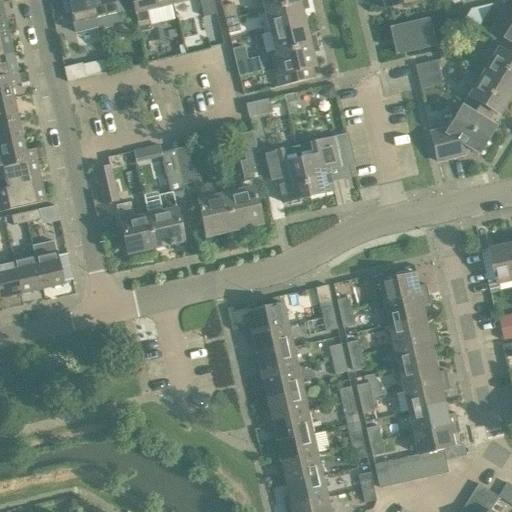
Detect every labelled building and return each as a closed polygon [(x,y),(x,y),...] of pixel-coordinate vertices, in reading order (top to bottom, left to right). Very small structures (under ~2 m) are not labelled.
[(95,19),(90,0),(60,0),(55,1),(61,27),(95,19)] [(119,22),(117,13),(129,10),(126,0),(90,0),(95,19),(97,28),(102,26),(104,29),(112,27),(112,24),(119,22)] [(130,0),(139,33),(151,30),(146,11),(173,4),(171,0),(130,0)] [(171,0),(173,4),(191,0),(200,0),(204,17),(216,15),(212,0),(171,0)] [(261,0),(264,11),(307,1),(306,0),(261,0)] [(420,1),(420,0),(381,0),(384,10),(420,1)] [(269,32),(305,24),(302,11),(309,9),(307,1),(264,11),(269,32)] [(0,2),(0,34),(8,33),(1,2),(0,2)] [(221,6),(225,20),(237,17),(233,3),(221,6)] [(237,17),(225,20),(228,34),(240,31),(237,17)] [(397,55),(435,46),(429,20),(391,29),(397,55)] [(274,54),(317,43),(315,34),(308,36),(305,24),(269,32),(274,54)] [(0,56),(13,54),(8,33),(0,34),(0,56)] [(483,73),(511,90),(511,44),(505,40),(499,50),(498,49),(483,73)] [(311,69),(315,68),(312,54),(319,52),(317,43),(274,54),(279,75),(276,76),(278,88),(314,79),(311,69)] [(232,49),(235,63),(247,60),(244,46),(232,49)] [(0,78),(17,75),(13,54),(0,56),(0,78)] [(85,79),(109,73),(105,58),(81,64),(85,79)] [(247,60),(235,63),(239,77),(262,72),(259,58),(247,60)] [(418,78),(440,73),(437,61),(415,66),(418,78)] [(0,100),(13,98),(10,86),(29,82),(27,73),(17,75),(0,78),(0,100)] [(440,73),(418,78),(421,90),(443,85),(440,73)] [(463,108),(486,122),(493,112),(500,116),(511,95),(511,90),(483,73),(469,97),(470,97),(463,108)] [(333,85),(320,88),(322,95),(328,99),(336,98),(333,85)] [(293,93),(283,96),(285,103),(295,101),(293,93)] [(0,122),(17,119),(13,98),(0,100),(0,122)] [(272,113),(269,99),(245,105),(248,118),(272,113)] [(495,128),(486,122),(463,108),(462,107),(446,134),(445,133),(444,130),(430,134),(437,163),(464,157),(464,156),(468,148),(479,155),(495,128)] [(0,144),(22,140),(17,119),(0,122),(0,144)] [(257,156),(258,156),(252,133),(239,136),(245,161),(239,162),(244,182),(237,184),(239,193),(225,196),(233,230),(261,223),(252,184),(263,182),(257,156)] [(299,160),(307,197),(333,191),(328,169),(339,167),(333,139),(311,144),(314,157),(299,160)] [(0,167),(26,161),(36,159),(46,157),(43,148),(25,152),(22,140),(0,144),(0,167)] [(174,151),(182,185),(192,183),(205,236),(233,230),(225,196),(210,199),(208,191),(201,192),(197,172),(192,173),(186,148),(174,151)] [(168,188),(181,185),(182,185),(174,151),(161,154),(168,188)] [(258,156),(257,156),(263,182),(263,184),(277,181),(282,203),(307,197),(299,160),(284,164),(281,151),(258,156)] [(26,161),(0,167),(0,180),(5,179),(7,188),(41,180),(36,159),(26,161)] [(104,204),(117,201),(109,166),(96,169),(104,204)] [(45,202),(41,180),(7,188),(0,189),(0,209),(0,212),(45,202)] [(187,211),(181,185),(168,188),(170,194),(158,196),(162,212),(148,216),(155,248),(183,242),(176,213),(187,211)] [(155,248),(148,216),(134,219),(130,203),(116,206),(127,254),(155,248)] [(38,209),(24,212),(27,223),(40,220),(38,209)] [(27,223),(24,212),(11,215),(13,226),(27,223)] [(511,282),(511,239),(511,238),(502,240),(504,247),(491,250),(499,286),(511,282)] [(32,246),(34,256),(42,290),(64,285),(54,241),(32,246)] [(13,260),(20,294),(42,290),(34,256),(13,260)] [(0,263),(0,298),(20,294),(13,260),(0,263)] [(387,305),(430,295),(427,286),(420,287),(417,274),(382,283),(387,305)] [(392,326),(427,318),(425,306),(432,304),(430,295),(387,305),(392,326)] [(341,315),(354,312),(350,297),(338,300),(341,315)] [(320,304),(324,319),(336,317),(333,301),(320,304)] [(248,337),(274,331),(291,327),(286,305),(250,313),(253,326),(246,327),(248,337)] [(357,325),(354,312),(341,315),(344,328),(357,325)] [(511,315),(500,318),(505,340),(511,338),(511,315)] [(336,317),(324,319),(327,332),(339,329),(336,317)] [(396,348),(439,338),(437,329),(430,330),(427,318),(392,326),(396,348)] [(260,357),(296,348),(291,327),(274,331),(248,337),(250,346),(257,345),(260,357)] [(401,369),(437,361),(434,349),(442,347),(439,338),(396,348),(401,369)] [(351,358),(363,355),(360,341),(348,343),(351,358)] [(333,363),(345,360),(342,345),(330,347),(333,363)] [(257,380),(301,370),(296,348),(260,357),(262,369),(255,370),(257,380)] [(363,355),(351,358),(353,371),(365,368),(363,355)] [(345,360),(333,363),(336,375),(348,373),(345,360)] [(406,391),(449,381),(447,371),(440,373),(437,361),(401,369),(406,391)] [(269,398),(305,390),(301,370),(257,380),(259,389),(267,388),(269,398)] [(451,390),(449,381),(406,391),(411,412),(447,404),(444,391),(451,390)] [(370,384),(357,386),(360,401),(373,398),(370,384)] [(343,405),(355,403),(352,388),(340,390),(343,405)] [(267,423),(310,413),(305,390),(269,398),(272,412),(265,413),(267,423)] [(375,411),(373,398),(360,401),(363,414),(375,411)] [(355,403),(343,405),(346,417),(358,415),(355,403)] [(416,434),(459,424),(457,414),(450,416),(447,404),(411,412),(416,434)] [(279,443),(315,434),(310,413),(267,423),(269,432),(276,431),(279,443)] [(421,456),(422,456),(433,453),(445,451),(457,448),(454,435),(461,433),(459,424),(416,434),(421,456)] [(379,426),(367,429),(370,444),(383,441),(379,426)] [(361,430),(349,433),(353,449),(364,446),(361,430)] [(275,456),(277,466),(320,456),(315,434),(279,443),(282,455),(275,456)] [(383,441),(370,444),(373,456),(385,454),(383,441)] [(364,446),(353,449),(355,461),(367,458),(364,446)] [(433,453),(438,476),(450,473),(445,451),(433,453)] [(422,456),(427,479),(438,476),(433,453),(422,456)] [(320,456),(277,466),(279,475),(286,473),(289,486),(325,477),(320,456)] [(410,458),(415,481),(427,479),(422,456),(421,456),(410,458)] [(399,461),(404,484),(415,481),(410,458),(399,461)] [(404,484),(399,461),(387,463),(393,486),(404,484)] [(381,489),(393,486),(387,463),(376,466),(381,489)] [(360,476),(363,491),(375,489),(372,473),(360,476)] [(284,499),(286,509),(330,499),(325,477),(289,486),(292,498),(284,499)] [(508,502),(511,496),(511,485),(508,483),(499,497),(508,502)] [(473,496),(494,508),(500,498),(479,485),(473,496)] [(375,489),(363,491),(366,503),(378,500),(375,489)] [(491,511),(494,508),(473,496),(467,506),(477,511),(491,511)] [(332,511),(330,499),(286,509),(287,511),(332,511)]
